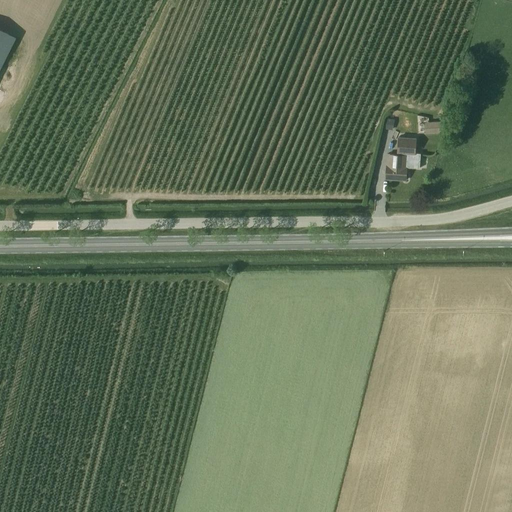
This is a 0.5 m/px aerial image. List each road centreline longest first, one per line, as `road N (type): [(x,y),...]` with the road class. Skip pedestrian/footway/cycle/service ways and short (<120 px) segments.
road 1 (unclassified): [(511,201),(425,220),(0,226)]
road 2 (primary): [(507,239),(0,246)]
